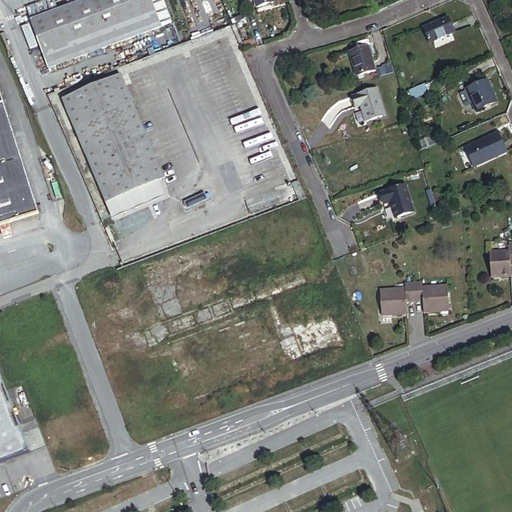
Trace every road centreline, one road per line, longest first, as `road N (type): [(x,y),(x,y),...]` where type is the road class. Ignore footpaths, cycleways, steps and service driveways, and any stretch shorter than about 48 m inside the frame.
road 1 (tertiary): [(511,322),(180,446)]
road 2 (residential): [(341,251),(258,59),(310,43)]
road 3 (tertiary): [(180,446),(57,490),(25,511)]
road 4 (unknown): [(162,37),(35,85)]
road 5 (residential): [(310,43),(428,0)]
